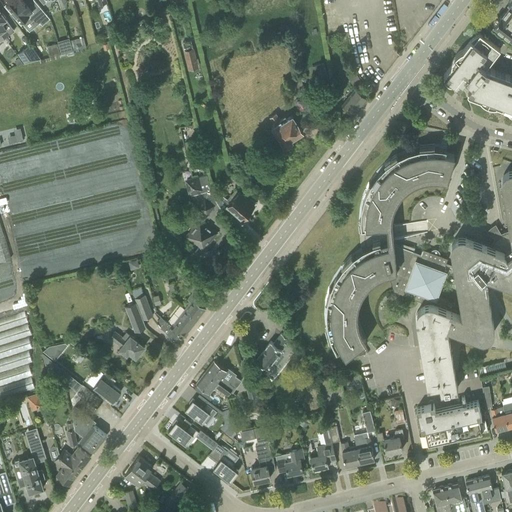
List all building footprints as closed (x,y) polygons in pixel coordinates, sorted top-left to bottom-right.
[(6,0),(7,1),(6,3),(21,21),(24,24),(34,15),(42,24),(50,18),(34,0),(26,0),(25,1),(24,0),(6,0)] [(511,0),(509,0),(508,3),(510,4),(502,15),(501,15),(498,18),(497,17),(495,21),(496,22),(493,25),(511,39),(511,0)] [(6,19),(0,10),(0,30),(5,37),(9,33),(4,25),(8,22),(6,19)] [(486,51),(494,57),(500,48),(479,33),(478,34),(476,35),(474,36),(472,38),(471,39),(470,39),(463,49),(460,50),(458,52),(456,54),(454,56),(452,59),(451,62),(451,65),(443,74),(444,76),(444,78),(445,79),(447,80),(448,81),(450,82),(452,82),(454,82),(459,86),(461,84),(486,51)] [(191,40),(183,42),(188,65),(196,63),(191,40)] [(42,58),(32,44),(19,53),(26,63),(42,58)] [(468,89),(487,66),(494,57),(486,51),(461,84),(468,89)] [(312,66),(310,66),(312,77),(327,73),(324,63),(322,63),(312,66)] [(511,75),(491,67),(487,66),(468,89),(467,90),(467,91),(467,92),(467,93),(468,93),(469,94),(480,98),(480,99),(482,101),(485,102),(487,104),(490,104),(493,105),(496,105),(496,104),(507,108),(507,109),(509,111),(511,112),(511,75)] [(355,71),(347,76),(352,85),(361,80),(355,71)] [(294,83),(295,90),(304,88),(301,79),(296,81),(297,83),(294,83)] [(354,114),(367,98),(355,88),(342,104),(354,114)] [(303,131),(297,122),(292,114),(286,118),(285,116),(280,119),(276,112),(270,116),(274,123),(271,125),(276,132),(272,134),(276,140),(274,141),(279,149),(286,144),(288,145),(290,143),(290,141),(292,140),(291,138),(303,131)] [(14,134),(7,135),(8,142),(22,139),(20,127),(13,128),(14,134)] [(196,139),(185,142),(187,153),(199,150),(196,139)] [(429,177),(431,177),(434,176),(437,177),(440,177),(442,177),(446,178),(446,179),(447,180),(455,154),(446,152),(447,145),(434,144),(419,145),(407,149),(396,154),(384,163),(375,172),(368,182),(362,195),(359,207),(358,220),(359,227),(361,247),(351,255),(341,265),(334,275),(328,287),(325,301),(324,313),(325,326),(329,340),(334,352),(340,348),(345,356),(367,339),(366,338),(365,339),(364,338),(363,335),(361,333),(360,330),(359,328),(358,325),(358,324),(357,321),(357,318),(356,315),(356,314),(356,311),(356,309),(357,306),(357,303),(358,301),(358,299),(359,297),(360,295),(361,293),(362,292),(363,289),(365,287),(366,286),(368,283),(369,282),(370,281),(372,279),(374,278),(376,276),(379,275),(381,273),(384,272),(388,271),(393,290),(398,292),(421,301),(421,300),(420,299),(422,293),(436,298),(445,272),(455,276),(453,265),(445,261),(446,258),(447,258),(448,257),(440,255),(440,254),(440,253),(439,252),(439,251),(438,250),(437,249),(436,249),(435,249),(434,249),(433,249),(432,249),(431,250),(430,251),(422,248),(421,253),(413,251),(415,247),(409,245),(408,249),(394,243),(394,238),(392,223),(391,224),(391,222),(391,220),(391,217),(391,216),(391,213),(392,210),(393,207),(394,205),(395,202),(396,200),(396,198),(398,196),(399,194),(401,192),(403,190),(404,189),(406,187),(408,185),(411,183),(413,182),(416,181),(418,179),(421,179),(423,178),(426,177),(429,177)] [(494,326),(487,285),(488,284),(490,283),(492,282),(493,281),(494,279),(511,285),(511,169),(510,170),(509,170),(507,171),(505,171),(504,173),(503,174),(502,175),(501,177),(501,178),(501,180),(501,181),(501,182),(509,231),(508,231),(506,232),(503,233),(501,235),(495,228),(491,232),(496,239),(494,241),(493,243),(492,245),(491,246),(465,237),(463,236),(461,236),(459,236),(457,237),(455,238),(453,239),(452,241),(451,243),(450,245),(450,247),(450,249),(453,265),(455,276),(461,314),(452,310),(447,326),(447,327),(479,339),(480,339),(482,339),(483,339),(485,339),(486,339),(488,338),(490,336),(492,335),(493,333),(494,331),(494,328),(494,326)] [(214,205),(206,199),(206,198),(207,196),(212,195),(207,174),(185,179),(191,200),(198,206),(197,207),(204,212),(186,236),(203,249),(216,232),(202,221),(214,205)] [(220,192),(215,199),(221,208),(224,203),(232,210),(233,209),(243,218),(256,202),(250,197),(249,199),(241,193),(239,191),(230,201),(227,198),(220,192)] [(0,261),(11,258),(0,223),(0,261)] [(160,250),(163,263),(182,258),(179,246),(160,250)] [(143,255),(145,262),(159,258),(157,252),(143,255)] [(188,304),(185,308),(197,318),(205,308),(202,306),(205,301),(209,296),(203,292),(200,289),(197,287),(193,292),(188,299),(190,301),(188,304)] [(152,315),(144,294),(143,294),(141,290),(134,293),(144,318),(152,315)] [(146,326),(136,302),(125,306),(135,330),(146,326)] [(458,387),(447,327),(447,326),(452,310),(434,304),(432,303),(430,303),(429,303),(427,304),(425,305),(423,305),(422,306),(421,307),(420,308),(419,309),(419,310),(418,311),(417,312),(417,313),(416,314),(416,316),(416,317),(416,319),(416,321),(416,322),(427,385),(439,383),(440,390),(458,387)] [(185,308),(172,325),(184,335),(197,318),(185,308)] [(159,319),(157,322),(160,327),(165,331),(171,336),(179,342),(184,335),(172,325),(165,320),(161,316),(159,319)] [(144,346),(136,339),(130,334),(126,339),(116,332),(111,338),(123,347),(120,350),(126,354),(129,352),(136,357),(144,346)] [(271,341),(256,359),(264,365),(267,367),(271,363),(279,369),(294,350),(284,343),(287,338),(281,333),(273,343),(271,341)] [(44,352),(55,360),(60,353),(67,344),(65,342),(52,345),(45,351),(44,352)] [(81,383),(43,353),(42,353),(51,387),(62,383),(65,388),(68,384),(76,390),(81,383)] [(214,359),(205,371),(231,391),(234,386),(229,382),(235,374),(228,368),(226,369),(222,365),(214,359)] [(103,373),(93,386),(100,391),(98,393),(105,399),(107,396),(113,401),(121,391),(112,384),(110,382),(113,377),(105,371),(103,373)] [(205,371),(196,382),(209,393),(215,386),(227,395),(231,391),(205,371)] [(257,395),(252,376),(245,378),(249,397),(257,395)] [(492,406),(489,389),(482,390),(485,407),(492,406)] [(40,392),(29,396),(31,404),(43,401),(40,392)] [(482,432),(478,416),(481,415),(478,400),(466,403),(464,395),(461,396),(463,403),(435,410),(434,403),(416,408),(421,429),(424,429),(428,444),(439,441),(438,438),(441,438),(441,441),(482,432)] [(502,398),(503,405),(511,402),(511,396),(502,398)] [(193,398),(185,408),(191,413),(190,415),(196,420),(198,418),(206,425),(217,410),(207,403),(204,407),(194,399),(193,398)] [(228,407),(226,399),(220,400),(222,409),(228,407)] [(511,403),(503,406),(508,426),(509,426),(510,428),(511,427),(511,403)] [(86,446),(94,452),(107,435),(93,424),(95,421),(75,406),(72,411),(74,428),(83,435),(79,441),(86,446)] [(508,426),(503,406),(491,409),(492,416),(495,430),(508,426)] [(222,410),(221,410),(222,411),(224,416),(224,418),(225,421),(225,422),(225,421),(231,420),(228,408),(222,410)] [(394,410),(396,423),(404,421),(402,409),(394,410)] [(374,429),(370,410),(362,412),(367,431),(374,429)] [(299,417),(296,422),(300,424),(301,426),(305,426),(307,423),(305,419),(303,419),(299,417)] [(176,420),(168,430),(179,438),(177,440),(184,445),(185,443),(188,445),(195,436),(199,431),(198,431),(190,424),(187,428),(181,423),(176,420)] [(77,443),(74,432),(72,422),(66,423),(67,430),(70,445),(77,443)] [(232,422),(225,431),(231,435),(234,431),(232,422)] [(266,434),(264,425),(254,427),(240,430),(242,439),(266,434)] [(340,440),(338,432),(336,425),(329,426),(332,442),(340,440)] [(404,437),(402,432),(401,428),(395,430),(396,436),(384,439),(382,431),(376,433),(378,440),(383,439),(384,442),(383,443),(384,444),(385,444),(386,452),(402,449),(400,438),(404,437)] [(336,459),(332,442),(329,429),(322,430),(325,444),(317,445),(319,454),(310,455),(311,459),(313,468),(328,465),(327,461),(335,459),(336,463),(337,463),(336,459)] [(43,447),(39,433),(27,436),(31,451),(43,447)] [(369,436),(363,437),(362,434),(354,436),(356,446),(360,462),(361,461),(362,463),(367,462),(367,460),(374,458),(371,444),(369,436)] [(260,466),(251,467),(254,481),(270,478),(268,468),(267,464),(265,456),(264,456),(264,454),(271,453),(270,450),(268,442),(267,437),(261,438),(256,439),(257,444),(255,445),(258,458),(260,466)] [(360,462),(356,446),(348,447),(347,441),(340,442),(342,450),(343,455),(345,465),(360,462)] [(212,449),(208,453),(209,454),(218,461),(217,462),(213,467),(223,475),(222,477),(229,482),(238,470),(232,466),(235,462),(234,462),(224,454),(227,450),(223,447),(217,442),(212,449)] [(68,461),(60,455),(57,446),(53,445),(49,450),(52,459),(56,460),(55,460),(63,466),(57,475),(69,484),(82,467),(75,462),(71,467),(66,463),(68,461)] [(240,447),(241,456),(251,454),(250,445),(240,447)] [(281,454),(276,455),(276,459),(277,462),(279,471),(287,470),(288,474),(303,470),(301,461),(300,459),(305,458),(302,446),(298,447),(296,448),(290,449),(291,451),(288,452),(285,458),(282,458),(281,454)] [(90,456),(82,450),(78,447),(72,455),(64,449),(60,455),(68,461),(66,463),(71,467),(75,462),(82,467),(90,456)] [(45,478),(43,471),(42,468),(38,469),(33,455),(19,459),(23,473),(17,475),(16,473),(15,473),(20,487),(27,484),(29,492),(43,487),(41,479),(45,478)] [(139,456),(132,465),(157,484),(160,480),(149,471),(153,466),(139,456)] [(157,484),(132,465),(125,474),(138,485),(142,480),(154,488),(157,484)] [(511,486),(511,469),(501,472),(505,487),(503,488),(506,501),(511,499),(511,493),(510,486),(511,486)] [(0,495),(12,492),(6,470),(0,472),(0,495)] [(494,493),(492,488),(489,474),(477,477),(481,494),(483,503),(488,502),(486,495),(494,493)] [(481,494),(477,477),(465,480),(470,499),(474,498),(477,511),(485,511),(483,503),(481,494)] [(466,509),(463,498),(462,498),(460,492),(458,482),(451,484),(450,483),(448,483),(447,485),(445,485),(452,511),(458,511),(466,509)] [(452,511),(445,485),(443,486),(442,485),(440,485),(439,487),(432,489),(435,498),(437,505),(443,503),(445,511),(452,511)] [(177,486),(159,509),(163,511),(168,511),(185,492),(177,486)] [(130,507),(136,505),(132,490),(125,492),(130,507)] [(402,504),(402,502),(400,502),(400,501),(394,502),(394,504),(390,505),(391,508),(385,510),(385,511),(404,511),(404,510),(405,509),(404,503),(402,504)]
